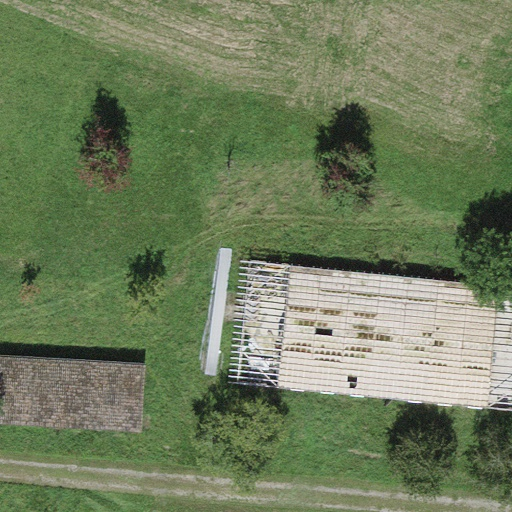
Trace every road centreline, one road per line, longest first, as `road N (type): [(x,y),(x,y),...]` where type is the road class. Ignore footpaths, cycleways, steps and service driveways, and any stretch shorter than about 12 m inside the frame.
road 1 (motorway): [(229,511),(426,0)]
road 2 (motorway): [(44,0),(0,129)]
